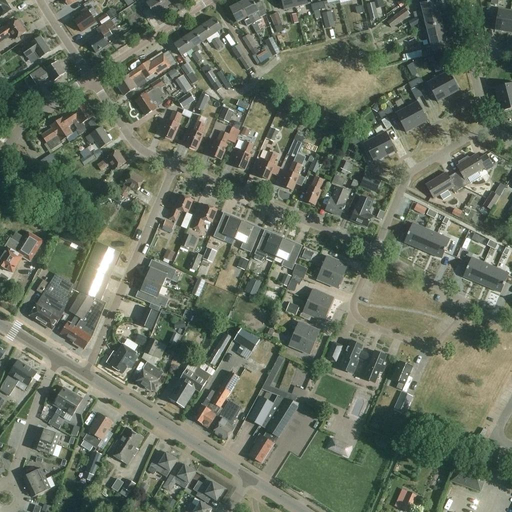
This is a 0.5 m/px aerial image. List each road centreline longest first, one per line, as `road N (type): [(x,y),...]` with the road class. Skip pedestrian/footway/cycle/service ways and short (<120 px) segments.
road 1 (residential): [(84,374),(173,166)]
road 2 (residential): [(374,251),(173,166)]
road 3 (residential): [(469,305),(428,347),(367,324),(354,314),(353,299),(374,251)]
road 4 (secondary): [(249,477),(84,374)]
road 5 (residential): [(374,251),(414,170),(485,127)]
road 6 (residential): [(90,79),(208,0)]
road 7 (residential): [(57,357),(9,486)]
road 8 (residential): [(173,166),(133,144),(90,79)]
road 9 (residential): [(0,160),(19,129),(90,79)]
